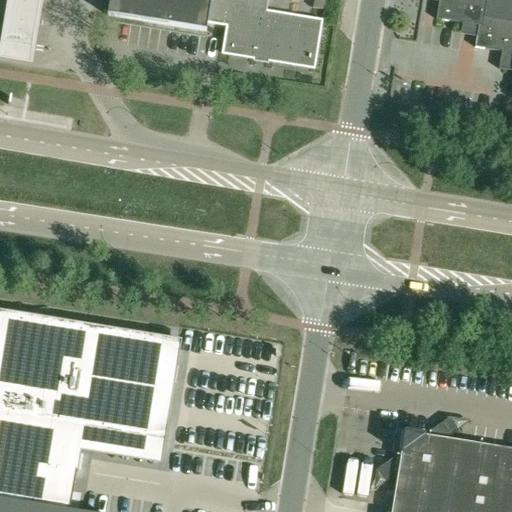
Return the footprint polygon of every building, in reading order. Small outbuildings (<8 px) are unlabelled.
[(43,0),(7,0),(0,49),(0,66),(32,71),(43,0)] [(110,0),(108,15),(206,31),(206,29),(205,29),(206,23),(227,27),(223,54),(314,69),(321,25),(321,22),(266,13),(267,0),(110,0)] [(314,0),(313,9),(323,10),(324,0),(314,0)] [(511,0),(439,0),(436,20),(478,27),(475,48),(501,52),(499,69),(511,71),(511,0)] [(0,511),(71,511),(69,511),(76,472),(77,473),(84,429),(162,442),(178,345),(181,346),(181,342),(158,339),(158,340),(5,315),(5,314),(0,312),(0,511)] [(511,511),(511,450),(446,440),(458,431),(449,419),(425,436),(404,433),(400,454),(375,471),(384,483),(397,474),(391,511),(511,511)]
